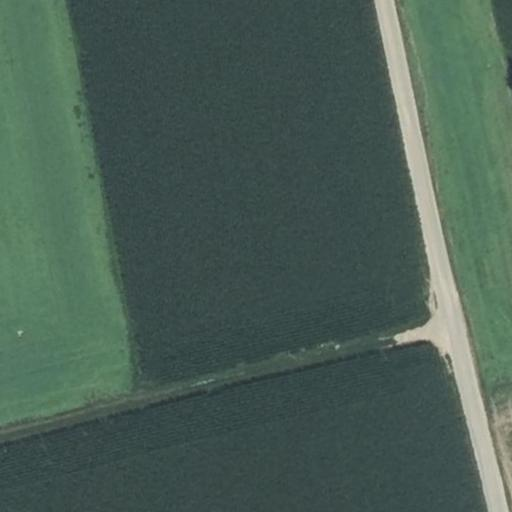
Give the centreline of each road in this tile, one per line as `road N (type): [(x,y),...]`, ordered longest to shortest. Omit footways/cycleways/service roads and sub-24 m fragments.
road 1 (track): [(511,511),(398,0)]
road 2 (track): [(464,318),(0,431)]
